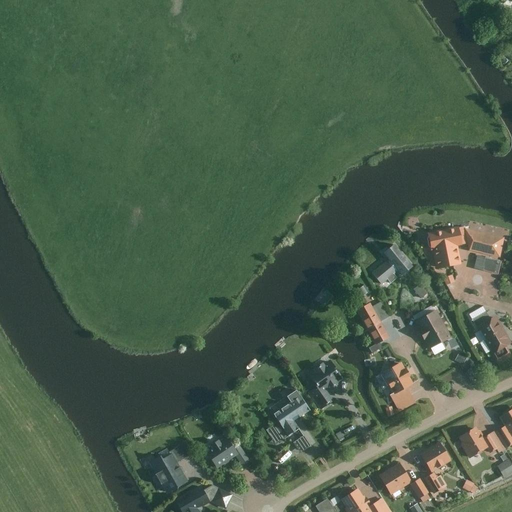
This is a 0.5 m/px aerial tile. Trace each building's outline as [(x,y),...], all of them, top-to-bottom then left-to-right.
[(501,254),(505,238),(466,227),(432,234),(434,246),(438,246),(441,266),(462,263),(459,244),(468,242),(472,249),(501,254)] [(415,266),(395,244),(386,252),(406,274),(415,266)] [(501,260),(488,257),(485,270),(498,273),(501,260)] [(400,276),(388,261),(373,272),(381,282),(388,277),(392,282),(400,276)] [(420,298),(428,294),(424,284),(416,287),(420,298)] [(373,293),(369,285),(365,287),(370,295),(373,293)] [(387,337),(368,302),(354,309),(373,344),(387,337)] [(450,335),(435,310),(418,321),(433,346),(450,335)] [(488,338),(504,329),(496,317),(481,326),(488,338)] [(495,350),(511,341),(504,329),(488,338),(495,350)] [(466,355),(458,352),(455,359),(464,362),(466,355)] [(414,384),(401,360),(383,371),(396,394),(414,384)] [(343,377),(331,361),(303,380),(320,405),(331,397),(325,389),(343,377)] [(291,436),(301,430),(294,421),(310,410),(298,391),(288,397),(292,403),(276,414),(291,436)] [(495,432),(503,447),(511,442),(511,436),(511,435),(511,410),(502,416),(507,425),(495,432)] [(503,447),(495,432),(484,439),(476,425),(460,435),(472,456),(489,446),(493,454),(503,447)] [(312,445),(305,436),(295,443),(302,452),(312,445)] [(228,437),(207,450),(219,467),(237,455),(244,465),(252,460),(241,445),(236,448),(228,437)] [(195,453),(189,442),(150,463),(166,492),(187,480),(177,463),(195,453)] [(442,443),(423,453),(433,471),(452,460),(442,443)] [(511,471),(511,463),(509,459),(499,466),(505,476),(511,471)] [(400,464),(381,476),(392,493),(411,481),(400,464)] [(435,473),(428,479),(436,491),(444,486),(435,473)] [(422,479),(413,484),(421,498),(429,493),(422,479)] [(474,482),(467,479),(464,486),(471,489),(474,482)] [(227,508),(234,495),(215,485),(205,490),(204,487),(176,500),(182,511),(203,511),(200,506),(212,502),(227,508)] [(360,490),(344,500),(351,511),(391,511),(383,499),(371,507),(360,490)] [(337,511),(329,499),(317,507),(320,511),(337,511)] [(414,511),(423,511),(425,511),(419,502),(411,507),(414,511)]
